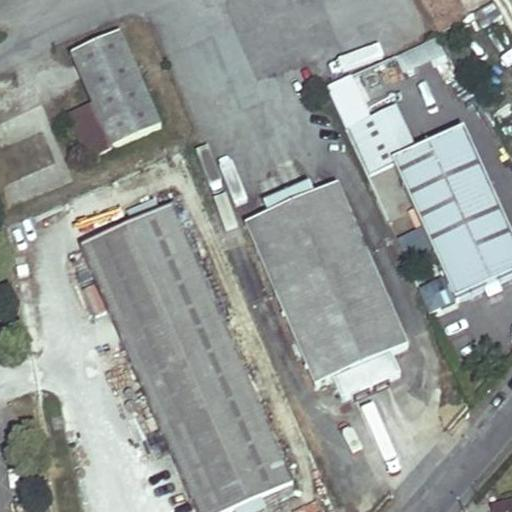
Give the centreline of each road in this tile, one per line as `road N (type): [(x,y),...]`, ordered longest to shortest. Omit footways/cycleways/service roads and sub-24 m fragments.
road 1 (unknown): [(167,0),(259,50),(347,170),(415,319),(444,490)]
road 2 (unknown): [(0,394),(100,388),(145,511)]
road 3 (unclassified): [(511,412),(425,511)]
road 4 (unknown): [(0,48),(122,0)]
road 5 (unknown): [(341,511),(345,499),(299,399)]
